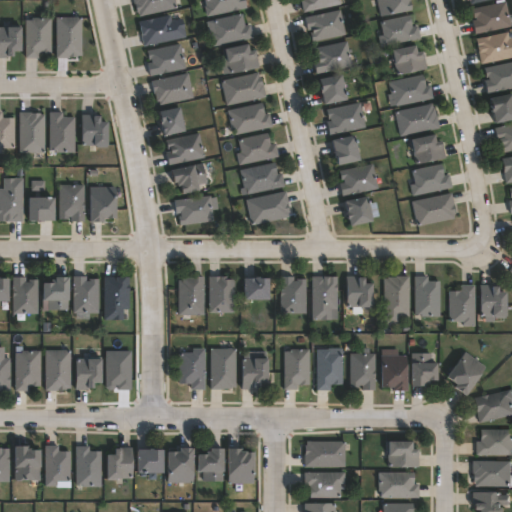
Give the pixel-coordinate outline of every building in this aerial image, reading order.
[(174,0),(177,9),(139,17),(138,13),(136,14),(133,0),(174,0)] [(244,0),(246,9),(207,17),(205,6),(206,6),(204,0),(244,0)] [(340,0),(341,5),(304,13),(301,0),(340,0)] [(409,0),(412,12),(381,18),(376,0),(409,0)] [(506,1),(511,26),(476,33),(473,20),(477,19),(476,17),(474,17),(472,8),(506,1)] [(341,10),(346,36),(313,43),(311,34),(313,33),(313,30),(308,31),(305,18),(341,10)] [(242,14),(245,27),(250,26),(253,38),(213,47),(211,36),(215,35),(212,21),(242,14)] [(170,15),(171,21),(182,19),(186,39),(144,48),(139,22),(170,15)] [(410,16),(413,27),(418,26),(421,40),(381,49),(378,37),(383,36),(380,22),(410,16)] [(51,18),(50,55),(38,55),(38,59),(24,58),(25,21),(30,21),(30,18),(51,18)] [(77,59),(56,59),(55,19),(80,19),(81,56),(77,56),(77,59)] [(13,58),(0,58),(0,28),(21,28),(21,53),(13,53),(13,58)] [(508,32),(509,37),(511,36),(511,57),(482,64),(476,38),(508,32)] [(347,42),(352,68),(317,75),(314,61),(319,60),(318,58),(316,59),(314,49),(347,42)] [(181,44),(186,70),(150,77),(147,63),(152,62),(151,60),(149,61),(147,51),(181,44)] [(248,45),(249,53),(255,51),(259,69),(224,77),(220,60),(225,59),(223,50),(248,45)] [(416,47),(417,54),(424,53),(427,70),(397,76),(392,51),(416,47)] [(511,62),(511,88),(488,94),(485,80),(490,79),(490,76),(487,77),(485,68),(511,62)] [(258,73),(259,77),(261,77),(266,97),(226,107),(220,82),(258,73)] [(193,99),(179,102),(178,101),(159,106),(158,103),(156,103),(152,82),(188,74),(193,99)] [(424,75),(426,87),(431,86),(433,100),(396,108),(393,92),(390,92),(388,82),(424,75)] [(347,102),(326,107),(320,81),(341,76),(347,102)] [(511,92),(511,118),(495,122),(493,111),(492,111),(491,103),(492,103),(491,96),(511,92)] [(361,103),(366,129),(329,137),(326,123),(331,122),(331,120),(329,120),(327,110),(361,103)] [(262,104),(265,116),(270,115),(273,127),(235,136),(234,129),(232,130),(228,112),(262,104)] [(432,104),(433,108),(434,108),(436,116),(437,116),(440,130),(400,138),(395,112),(432,104)] [(185,134),(164,138),(158,114),(179,109),(185,134)] [(0,111),(2,111),(2,117),(14,117),(14,148),(0,148),(0,111)] [(31,111),(31,113),(40,113),(40,114),(47,114),(46,146),(42,146),(42,160),(35,160),(35,153),(19,153),(19,111),(31,111)] [(62,112),(62,116),(74,116),(74,153),(56,153),(56,150),(49,150),(49,112),(62,112)] [(99,114),(99,120),(107,120),(107,145),(93,145),(84,146),(84,139),(82,139),(82,114),(99,114)] [(511,124),(511,151),(503,153),(500,140),(498,141),(495,128),(511,124)] [(267,133),(270,146),(276,145),(279,157),(239,166),(236,154),(240,153),(237,140),(267,133)] [(199,134),(204,159),(193,162),(193,160),(168,166),(166,157),(172,156),(170,150),(168,150),(166,141),(199,134)] [(435,136),(436,144),(442,143),(446,159),(416,166),(413,151),(411,152),(408,141),(435,136)] [(359,162),(338,167),(332,142),(354,137),(359,162)] [(511,182),(506,183),(502,158),(511,156),(511,182)] [(275,164),(277,175),(282,174),(285,187),(241,196),(239,185),(243,185),(240,171),(275,164)] [(207,183),(197,186),(199,192),(182,197),(180,188),(177,189),(176,185),(174,185),(171,172),(202,165),(207,183)] [(373,165),(378,190),(369,192),(369,191),(343,197),(340,185),(344,184),(344,181),(342,181),(340,172),(373,165)] [(441,165),(444,176),(449,175),(452,189),(413,197),(410,186),(415,185),(412,171),(441,165)] [(22,178),(22,221),(0,221),(0,189),(4,189),(4,178),(22,178)] [(84,184),(85,221),(72,221),(72,217),(68,217),(68,219),(59,219),(58,184),(84,184)] [(112,186),(112,197),(116,197),(116,217),(103,217),(103,221),(90,221),(90,186),(112,186)] [(288,218),(252,226),(247,201),(286,193),(289,206),(288,206),(290,214),(287,215),(288,218)] [(455,220),(419,228),(413,203),(452,194),(457,215),(454,216),(455,220)] [(42,219),(42,220),(36,220),(36,219),(28,219),(28,196),(53,196),(53,219),(42,219)] [(211,197),(211,198),(216,198),(218,211),(211,212),(213,222),(180,226),(179,217),(180,217),(180,214),(176,215),(175,201),(211,197)] [(368,198),(369,205),(376,204),(379,215),(372,217),(373,222),(351,226),(346,203),(368,198)] [(25,276),(25,282),(28,282),(28,280),(37,280),(37,315),(12,315),(12,276),(25,276)] [(68,276),(67,309),(48,309),(48,300),(43,300),(43,282),(55,283),(55,276),(68,276)] [(86,276),(86,281),(89,281),(89,279),(98,279),(98,313),(89,313),(89,320),(76,320),(76,313),(73,313),(73,276),(86,276)] [(204,277),(204,315),(177,315),(178,280),(181,280),(181,276),(204,277)] [(225,276),(225,278),(234,278),(234,313),(209,313),(209,276),(225,276)] [(293,276),(293,280),(296,280),(296,279),(306,278),(306,314),(280,314),(280,276),(293,276)] [(331,320),(312,320),(312,276),(337,276),(336,319),(331,319),(331,320)] [(359,276),(364,276),(364,283),(372,283),(372,307),(372,308),(362,308),(362,314),(352,314),(352,307),(347,307),(346,276),(359,276)] [(410,317),(384,317),(384,279),(388,279),(387,277),(396,277),(396,276),(409,276),(410,317)] [(428,276),(428,281),(439,281),(440,317),(423,317),(423,315),(415,315),(414,276),(428,276)] [(123,321),(104,321),(104,277),(129,277),(129,309),(123,309),(123,321)] [(268,299),(244,300),(244,277),(268,277),(268,299)] [(0,278),(8,278),(7,301),(0,300),(0,278)] [(493,284),(493,285),(499,285),(499,291),(507,291),(508,316),(507,316),(507,318),(496,318),(496,322),(485,322),(485,315),(481,315),(480,285),(493,284)] [(475,285),(475,326),(463,326),(463,321),(449,321),(449,291),(461,291),(461,285),(475,285)] [(22,346),(22,351),(40,351),(40,386),(28,386),(28,391),(15,391),(14,353),(16,353),(16,346),(22,346)] [(0,347),(4,347),(4,358),(10,358),(10,391),(0,391),(0,347)] [(204,348),(204,390),(191,390),(191,384),(180,384),(179,353),(192,353),(192,348),(204,348)] [(232,389),(211,389),(211,349),(235,348),(235,387),(232,387),(232,389)] [(330,390),(317,390),(316,350),(328,350),(328,348),(342,348),(342,384),(330,384),(330,390)] [(297,389),(284,389),(284,352),(290,352),(290,349),(309,349),(309,384),(297,384),(297,389)] [(58,391),(45,391),(45,350),(69,350),(69,388),(66,388),(66,390),(58,390),(58,391)] [(486,367),(466,394),(456,387),(458,385),(447,377),(465,352),(486,367)] [(431,353),(431,362),(438,362),(438,379),(430,379),(430,384),(426,384),(426,386),(412,386),(412,353),(431,353)] [(127,392),(126,354),(102,355),(101,392),(127,392)] [(375,354),(375,390),(362,390),(362,385),(358,385),(358,387),(350,387),(350,354),(375,354)] [(407,356),(406,391),(394,391),(394,386),(382,386),(382,356),(407,356)] [(87,390),(75,390),(75,358),(100,358),(100,383),(93,383),(93,388),(87,388),(87,390)] [(254,389),(242,389),(241,358),(268,358),(268,382),(260,382),(260,387),(254,388),(254,389)] [(511,415),(480,422),(475,398),(511,390),(511,415)] [(511,455),(476,455),(476,442),(481,442),(481,429),(511,429),(511,455)] [(345,467),(304,468),(304,445),(307,445),(307,441),(345,441),(345,467)] [(412,441),(412,449),(419,449),(419,467),(388,467),(388,454),(389,454),(389,452),(386,452),(386,441),(412,441)] [(30,445),(30,449),(39,449),(39,480),(14,480),(14,445),(30,445)] [(58,445),(58,451),(69,451),(69,482),(55,482),(55,487),(44,487),(44,445),(58,445)] [(100,451),(100,487),(82,487),(82,485),(75,485),(76,446),(89,446),(89,450),(100,451)] [(0,448),(8,448),(8,482),(0,482),(0,448)] [(117,480),(106,480),(106,454),(114,454),(114,448),(119,448),(132,448),(132,472),(129,472),(129,478),(117,478),(117,480)] [(152,448),(152,449),(162,449),(162,473),(136,473),(136,449),(148,449),(148,448),(152,448)] [(193,483),(167,483),(167,451),(179,451),(179,448),(192,448),(193,483)] [(222,472),(222,482),(203,482),(203,472),(197,472),(197,454),(205,454),(206,451),(210,451),(210,448),(224,448),(223,472),(222,472)] [(242,448),(242,451),(246,451),(246,452),(254,452),(254,484),(227,484),(227,448),(242,448)] [(511,461),(511,486),(475,486),(475,482),(474,482),(474,475),(473,475),(473,461),(511,461)] [(341,484),(341,499),(310,499),(310,486),(304,486),(304,472),(344,472),(344,484),(341,484)] [(414,473),(414,484),(419,485),(419,498),(381,498),(381,491),(378,491),(378,472),(414,473)] [(503,492),(503,503),(505,503),(505,511),(481,511),(475,511),(475,505),(472,505),(472,492),(503,492)] [(413,504),(413,511),(383,511),(383,503),(413,504)]
